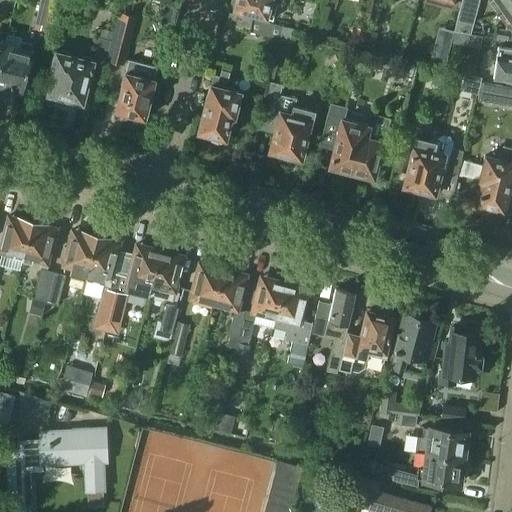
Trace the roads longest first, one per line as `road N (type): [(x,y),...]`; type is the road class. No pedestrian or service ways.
road 1 (tertiary): [(433,262),(154,189)]
road 2 (residential): [(154,189),(203,0)]
road 3 (tertiary): [(154,189),(0,151)]
